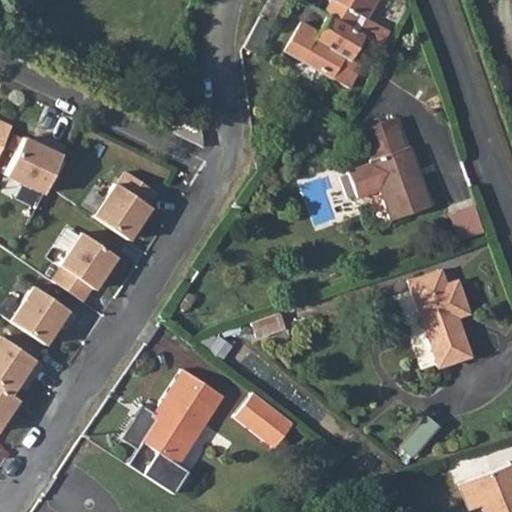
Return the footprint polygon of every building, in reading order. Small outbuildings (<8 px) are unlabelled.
[(274,0),(245,47),(259,57),(283,18),(293,21),(306,0),(274,0)] [(333,0),(336,2),(329,14),(332,15),(356,30),(364,17),(369,20),(380,0),(333,0)] [(317,37),(302,28),(285,56),(337,88),(351,65),(368,38),(356,30),(332,15),(317,37)] [(351,65),(337,88),(345,92),(359,70),(351,65)] [(370,136),(375,150),(409,138),(404,124),(370,136)] [(0,150),(9,132),(0,127),(0,150)] [(416,150),(409,138),(375,150),(378,157),(378,165),(378,168),(353,176),(363,204),(387,196),(398,223),(436,210),(416,150)] [(48,144),(36,139),(32,147),(43,153),(48,144)] [(45,189),(63,152),(48,144),(43,153),(21,142),(3,179),(41,197),(45,189)] [(114,189),(91,221),(125,244),(147,212),(145,210),(154,196),(125,176),(115,190),(114,189)] [(457,237),(483,233),(479,205),(452,209),(457,237)] [(113,261),(79,238),(57,271),(59,272),(50,285),(79,306),(88,292),(90,294),(113,261)] [(416,287),(445,371),(477,361),(463,321),(474,318),(463,285),(452,289),(447,276),(416,287)] [(73,320),(31,291),(7,326),(41,349),(55,328),(63,334),(73,320)] [(0,342),(0,393),(7,398),(14,388),(21,378),(29,383),(39,369),(0,342)] [(29,383),(21,378),(14,388),(22,394),(29,383)] [(238,409),(199,385),(171,429),(159,422),(138,456),(156,467),(161,458),(177,468),(162,492),(191,510),(206,486),(195,480),(238,409)] [(0,425),(15,404),(7,398),(0,393),(0,425)] [(297,427),(298,426),(266,404),(248,429),(285,454),(290,440),(297,427)] [(414,456),(438,422),(425,413),(401,447),(414,456)] [(290,459),(308,433),(298,426),(297,427),(290,440),(285,454),(290,459)] [(511,511),(511,469),(469,488),(478,511),(480,511),(491,508),(493,511),(511,511)] [(389,511),(385,501),(371,506),(373,511),(389,511)]
